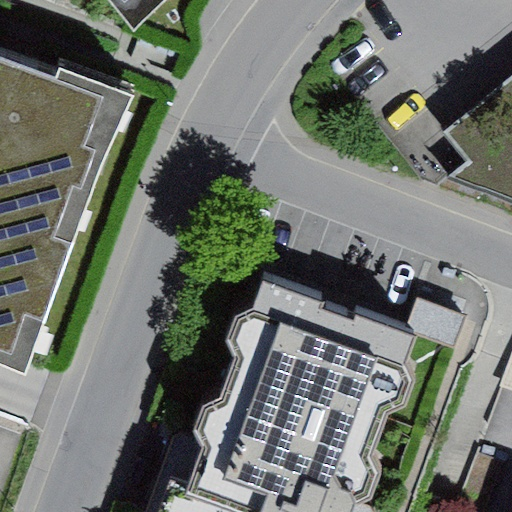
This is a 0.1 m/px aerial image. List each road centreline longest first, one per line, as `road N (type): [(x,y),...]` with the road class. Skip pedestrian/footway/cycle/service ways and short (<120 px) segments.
road 1 (residential): [(196,150),(66,511)]
road 2 (residential): [(196,150),(511,258)]
road 3 (residential): [(298,0),(196,150)]
